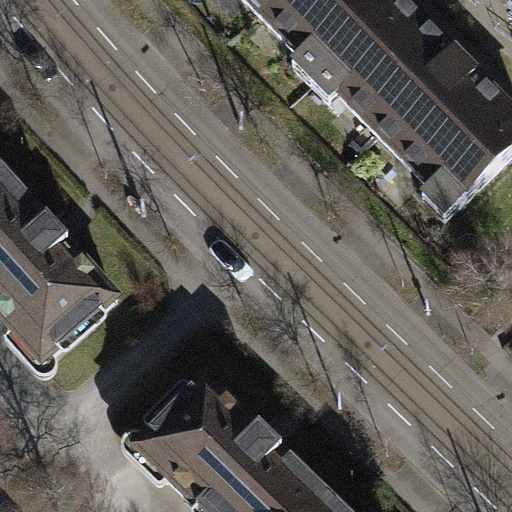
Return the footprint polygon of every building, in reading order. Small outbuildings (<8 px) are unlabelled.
[(291,69),(310,87),(396,0),(241,0),(301,59),(291,69)] [(421,200),(444,223),(511,156),(511,114),(398,0),(396,0),(310,87),(329,107),(338,99),(430,191),(421,200)] [(0,321),(42,367),(115,301),(0,174),(0,321)] [(134,451),(196,511),(319,511),(330,501),(205,379),(134,451)] [(319,511),(340,511),(330,501),(319,511)]
